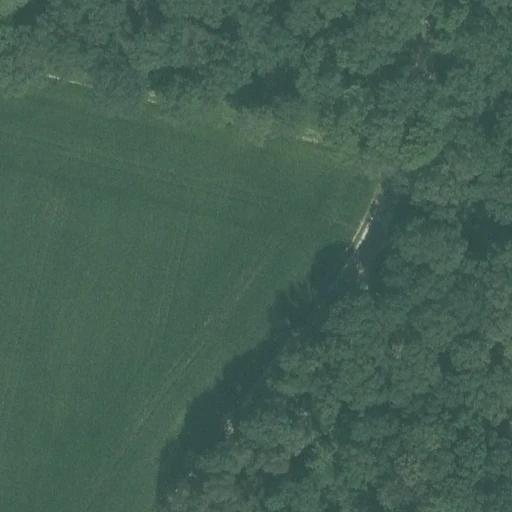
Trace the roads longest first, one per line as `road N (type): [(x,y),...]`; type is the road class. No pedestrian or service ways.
road 1 (tertiary): [(170,511),(378,232)]
road 2 (unclassified): [(434,511),(388,361),(378,232)]
road 3 (tertiary): [(378,232),(437,0)]
